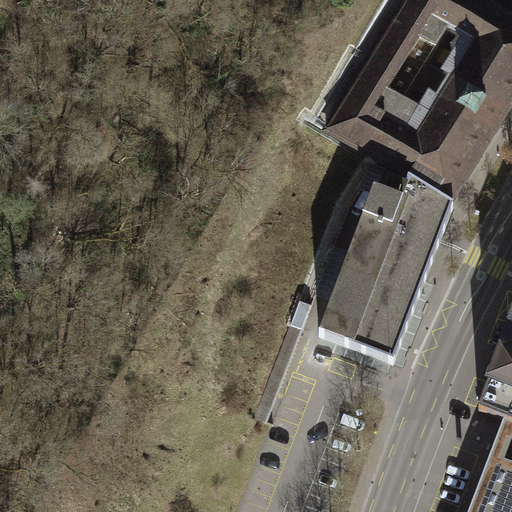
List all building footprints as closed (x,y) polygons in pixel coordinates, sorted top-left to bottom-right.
[(404,0),(323,127),(398,173),(455,206),(511,109),(511,16),(483,0),(404,0)] [(398,356),(455,206),(398,173),(391,191),(379,186),(324,328),(398,356)] [(511,311),(501,341),(488,376),(511,384),(511,311)] [(511,384),(488,376),(478,404),(500,413),(511,416),(511,384)] [(511,444),(511,416),(500,413),(489,442),(463,511),(511,511),(511,459),(507,458),(510,450),(511,444)]
